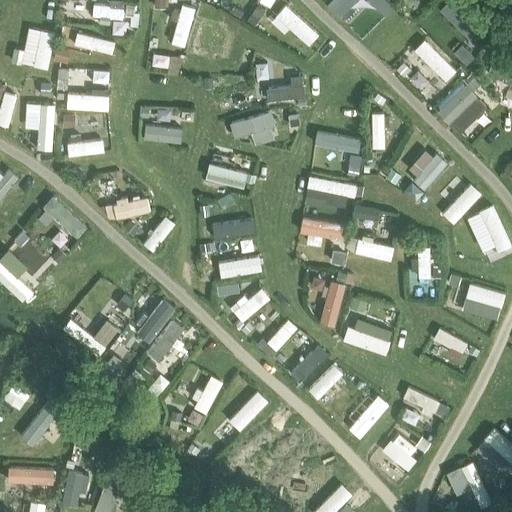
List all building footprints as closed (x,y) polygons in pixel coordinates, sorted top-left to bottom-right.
[(337,0),(335,5),(348,12),(354,0),(337,0)] [(385,0),(383,0),(376,7),(384,15),(393,7),(385,0)] [(186,43),(198,5),(184,1),(173,40),(186,43)] [(277,12),(310,43),(321,32),(287,1),(277,12)] [(126,3),(125,14),(132,14),(133,4),(126,3)] [(234,5),(231,10),(240,15),(243,10),(234,5)] [(204,27),(199,50),(224,54),(228,31),(204,27)] [(76,44),(115,50),(117,37),(78,31),(76,44)] [(448,79),(459,68),(427,36),(416,47),(448,79)] [(14,47),(11,60),(21,62),(24,50),(14,47)] [(57,47),(54,59),(66,62),(69,50),(57,47)] [(155,52),(154,64),(183,66),(184,53),(155,52)] [(403,62),(396,69),(403,76),(410,69),(403,62)] [(58,67),(58,77),(68,78),(68,68),(58,67)] [(269,84),(269,97),(306,96),(305,73),(293,73),(293,84),(269,84)] [(474,76),(467,82),(473,89),(480,83),(474,76)] [(212,77),(203,77),(203,87),(212,86),(212,77)] [(216,88),(220,101),(253,92),(249,79),(216,88)] [(0,82),(0,120),(10,123),(20,88),(0,82)] [(41,83),(40,93),(50,94),(51,84),(41,83)] [(69,90),(68,105),(110,107),(111,91),(69,90)] [(378,93),(374,99),(381,105),(386,99),(378,93)] [(141,106),(140,116),(148,116),(149,107),(141,106)] [(245,129),(280,124),(278,109),(243,115),(245,129)] [(387,110),(374,110),(374,146),(387,146),(387,110)] [(298,113),(288,115),(290,125),(299,124),(298,113)] [(64,114),(63,125),(74,126),(74,114),(64,114)] [(146,122),(145,138),(184,140),(185,124),(146,122)] [(106,149),(104,129),(68,131),(70,152),(106,149)] [(437,173),(457,196),(470,184),(450,162),(437,173)] [(349,163),(347,173),(357,175),(359,165),(349,163)] [(391,169),(386,177),(394,183),(400,175),(391,169)] [(247,173),(245,180),(253,182),(255,175),(247,173)] [(113,179),(101,181),(105,201),(117,199),(113,179)] [(55,192),(43,205),(78,235),(90,222),(55,192)] [(149,192),(106,201),(110,217),(153,207),(149,192)] [(24,197),(0,222),(0,235),(5,240),(36,208),(24,197)] [(210,218),(259,217),(258,203),(209,205),(210,218)] [(208,204),(199,205),(200,215),(209,215),(208,204)] [(354,204),(352,215),(364,217),(366,206),(354,204)] [(166,212),(145,241),(156,249),(177,219),(166,212)] [(128,219),(122,226),(132,234),(138,227),(128,219)] [(44,228),(62,245),(70,237),(53,220),(44,228)] [(360,250),(392,252),(393,239),(377,238),(378,230),(362,229),(360,250)] [(58,247),(50,255),(56,261),(64,253),(58,247)] [(263,254),(220,257),(221,272),(264,269),(263,254)] [(443,266),(433,266),(432,276),(442,276),(443,266)] [(77,296),(72,308),(85,313),(103,271),(93,267),(90,273),(76,267),(66,291),(77,296)] [(337,270),(335,279),(343,282),(344,280),(351,283),(354,274),(346,272),(346,273),(337,270)] [(451,272),(448,283),(458,285),(461,275),(451,272)] [(124,293),(117,304),(125,309),(132,299),(124,293)] [(163,294),(138,330),(152,339),(177,304),(163,294)] [(353,296),(350,306),(363,311),(367,301),(353,296)] [(233,310),(226,317),(232,324),(240,318),(233,310)] [(272,354),(300,325),(288,314),(260,342),(272,354)] [(94,332),(131,332),(131,316),(94,315),(94,332)] [(175,316),(147,347),(159,358),(187,326),(175,316)] [(248,321),(241,328),(246,333),(253,326),(248,321)] [(434,336),(464,351),(469,339),(440,325),(434,336)] [(320,341),(291,368),(301,379),(331,352),(320,341)] [(279,352),(274,357),(279,361),(284,356),(279,352)] [(112,353),(106,361),(113,367),(120,359),(112,353)] [(149,359),(142,367),(148,372),(155,364),(149,359)] [(119,368),(115,374),(122,379),(126,373),(119,368)] [(210,371),(195,404),(210,411),(224,378),(210,371)] [(13,375),(0,410),(0,416),(13,422),(28,381),(13,375)] [(150,382),(146,388),(155,395),(160,390),(150,382)] [(374,393),(353,418),(364,427),(385,402),(374,393)] [(266,437),(289,411),(276,400),(253,425),(266,437)] [(440,401),(435,411),(445,416),(449,406),(440,401)] [(171,410),(169,418),(179,420),(181,413),(171,410)] [(422,435),(415,444),(423,450),(430,441),(422,435)] [(190,442),(186,448),(194,453),(198,447),(190,442)] [(503,484),(511,479),(511,450),(510,446),(491,454),(503,484)] [(481,505),(493,500),(475,458),(463,463),(481,505)] [(9,463),(8,479),(55,481),(56,465),(9,463)] [(66,469),(66,502),(78,502),(78,488),(89,488),(89,469),(66,469)] [(269,470),(261,482),(298,508),(306,495),(269,470)] [(103,511),(113,511),(124,482),(107,476),(96,510),(103,511)] [(44,511),(45,502),(31,500),(29,511),(44,511)]
